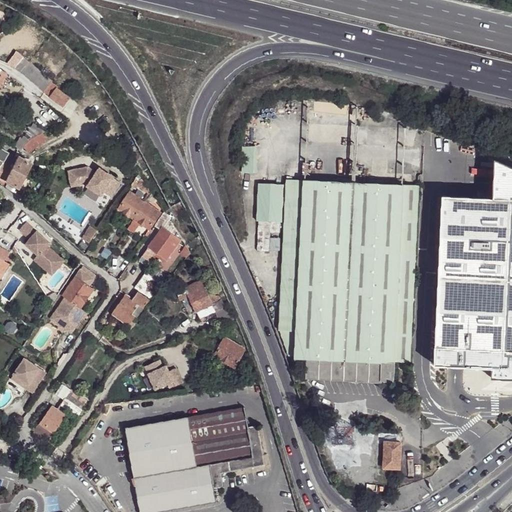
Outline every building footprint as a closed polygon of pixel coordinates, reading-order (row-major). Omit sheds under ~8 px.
[(23,57),(16,52),(11,58),(9,63),(15,68),(23,57)] [(23,57),(15,68),(20,72),(27,61),(23,57)] [(29,63),(20,72),(44,90),(51,82),(52,81),(29,63)] [(44,90),(44,91),(51,96),(58,88),(58,87),(51,82),(44,90)] [(58,88),(51,96),(63,105),(69,97),(58,88)] [(43,131),(32,122),(20,138),(18,137),(14,145),(18,147),(20,149),(25,143),(26,141),(27,139),(38,133),(43,131)] [(27,139),(26,141),(31,149),(43,141),(38,133),(27,139)] [(0,147),(0,161),(1,162),(11,166),(16,156),(0,147)] [(253,151),(241,151),(240,172),(252,173),(253,151)] [(11,166),(5,178),(18,186),(30,161),(17,155),(16,156),(11,166)] [(1,162),(0,163),(0,179),(4,181),(5,178),(11,166),(1,162)] [(493,204),(444,202),(441,269),(436,371),(455,372),(494,374),(493,384),(511,384),(511,172),(495,165),(493,204)] [(67,166),(66,183),(82,184),(99,195),(102,191),(109,196),(120,181),(107,173),(104,175),(100,172),(100,168),(99,167),(95,173),(86,167),(67,166)] [(138,174),(130,185),(134,188),(136,185),(150,194),(150,193),(138,174)] [(294,356),(294,358),(306,359),(304,378),(393,382),(394,362),(409,363),(416,187),(284,180),(277,331),(278,331),(295,332),(294,356)] [(280,223),(281,185),(256,184),(254,222),(256,221),(255,252),(267,252),(268,233),(277,234),(278,222),(280,223)] [(25,187),(20,196),(25,200),(31,190),(25,187)] [(129,191),(118,207),(133,218),(145,201),(139,198),(134,194),(129,191)] [(145,201),(133,218),(140,222),(148,227),(159,211),(145,201)] [(154,224),(159,228),(166,218),(163,212),(154,224)] [(140,222),(133,218),(127,227),(134,232),(140,222)] [(166,218),(159,228),(147,246),(155,252),(166,260),(180,239),(166,218)] [(47,241),(27,222),(19,230),(29,239),(25,244),(30,249),(27,252),(34,258),(33,260),(47,273),(60,259),(47,246),(44,244),(47,241)] [(98,230),(90,225),(83,236),(86,237),(88,232),(94,235),(98,230)] [(83,236),(81,239),(88,244),(94,235),(88,232),(86,237),(83,236)] [(0,265),(3,260),(6,255),(8,252),(0,246),(0,265)] [(141,256),(149,261),(155,252),(147,246),(141,256)] [(60,259),(47,273),(51,276),(64,262),(60,259)] [(3,260),(0,265),(0,277),(9,263),(3,260)] [(82,267),(62,296),(64,298),(80,309),(81,308),(94,289),(89,285),(95,276),(97,274),(83,265),(82,267)] [(150,266),(146,273),(160,283),(165,277),(150,266)] [(135,287),(149,297),(160,283),(146,273),(135,287)] [(188,294),(195,310),(218,301),(217,300),(212,289),(206,292),(202,280),(185,286),(187,291),(188,294)] [(177,289),(179,295),(187,291),(185,286),(185,285),(177,289)] [(131,299),(142,307),(149,300),(137,291),(131,298),(131,299)] [(112,314),(127,324),(142,307),(131,299),(131,298),(125,295),(112,314)] [(80,309),(64,298),(54,312),(64,319),(61,322),(73,330),(83,315),(78,312),(80,309)] [(195,310),(198,318),(215,311),(225,306),(220,299),(217,300),(218,301),(195,310)] [(225,306),(215,311),(222,325),(234,319),(226,306),(225,306)] [(64,319),(54,312),(50,319),(71,333),(73,330),(61,322),(64,319)] [(105,330),(115,338),(117,334),(108,326),(105,330)] [(102,334),(111,342),(115,338),(105,330),(102,334)] [(295,332),(278,331),(287,356),(294,356),(295,332)] [(215,355),(235,365),(244,348),(225,337),(221,343),(215,355)] [(182,339),(180,343),(188,348),(190,343),(182,339)] [(207,350),(215,355),(221,343),(213,339),(207,350)] [(161,359),(146,365),(156,388),(169,382),(171,387),(176,385),(184,381),(177,366),(170,369),(168,365),(164,366),(161,359)] [(24,360),(11,379),(19,385),(22,381),(28,385),(25,390),(32,394),(46,375),(24,360)] [(61,399),(65,393),(67,394),(56,409),(65,415),(72,421),(86,401),(68,389),(61,384),(54,394),(61,399)] [(51,405),(39,423),(53,432),(65,415),(56,409),(51,405)] [(126,427),(135,478),(229,462),(253,458),(248,427),(244,408),(137,425),(126,427)] [(126,427),(137,425),(136,418),(125,420),(126,427)] [(39,423),(32,431),(40,437),(47,442),(51,436),(53,432),(39,423)] [(248,427),(253,458),(229,462),(230,471),(265,468),(258,426),(248,427)] [(51,436),(47,442),(52,446),(56,440),(51,436)] [(385,443),(383,467),(391,468),(399,469),(400,443),(385,443)] [(229,462),(135,478),(139,498),(140,511),(152,511),(217,501),(215,487),(224,486),(222,473),(230,471),(229,462)] [(391,468),(391,476),(399,477),(399,469),(391,468)]
